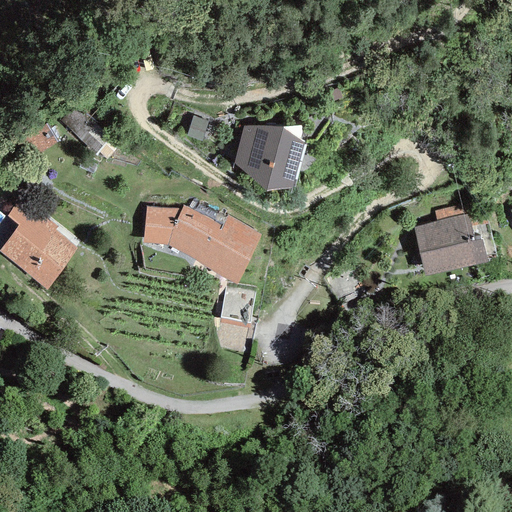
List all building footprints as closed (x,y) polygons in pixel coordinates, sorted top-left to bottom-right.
[(208,122),(193,116),(186,133),(202,139),(208,122)] [(37,145),(59,136),(51,118),(29,127),(37,145)] [(282,127),(243,126),(234,164),(265,191),(292,188),(303,143),(282,127)] [(0,250),(0,253),(46,291),(76,249),(55,229),(57,227),(20,196),(8,216),(18,225),(0,250)] [(434,211),(437,222),(464,215),(461,204),(434,211)] [(236,284),(262,234),(227,215),(222,227),(183,205),(182,209),(145,206),(143,243),(168,245),(194,260),(236,284)] [(413,228),(425,276),(487,263),(482,240),(474,242),(468,214),(464,215),(437,222),(413,228)]
